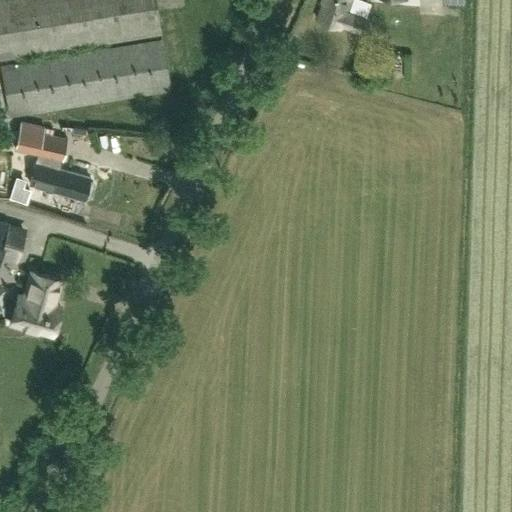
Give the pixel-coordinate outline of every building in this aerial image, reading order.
[(0,0),(0,58),(160,33),(154,0),(0,0)] [(358,33),(365,17),(349,11),(353,0),(322,0),(315,19),(342,29),(343,27),(358,33)] [(9,115),(170,89),(162,40),(1,66),(9,115)] [(30,184),(51,190),(51,191),(83,199),(84,196),(89,197),(93,183),(88,182),(89,178),(59,169),(67,138),(43,133),(44,127),(21,121),(14,149),(38,155),(30,184)] [(9,323),(51,335),(59,306),(53,304),(60,279),(31,271),(24,296),(17,294),(9,323)]
